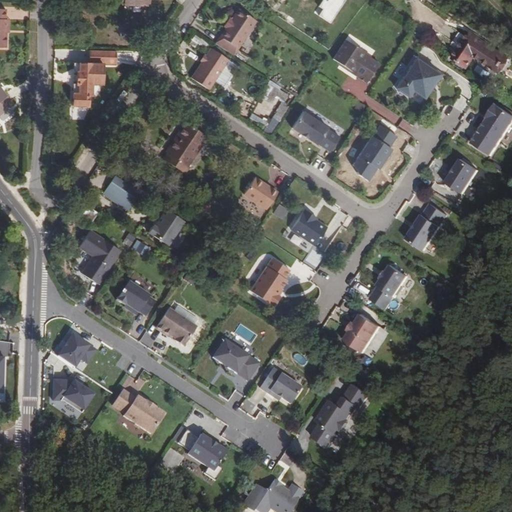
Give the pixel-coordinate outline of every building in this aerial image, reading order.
[(116,0),(116,8),(145,8),(145,0),(116,0)] [(231,9),(211,42),(229,53),(249,20),(231,9)] [(497,68),(507,53),(469,27),(452,53),(468,63),(475,53),(497,68)] [(334,63),(368,83),(381,62),(347,42),(334,63)] [(186,75),(204,86),(221,58),(204,47),(186,75)] [(112,64),(113,51),(89,50),(89,64),(71,63),(70,72),(72,72),(74,72),(74,75),(76,76),(76,80),(74,81),(73,84),(71,84),(70,84),(69,106),(85,106),(85,95),(88,95),(88,84),(96,84),(99,84),(100,64),(112,64)] [(425,101),(443,75),(417,57),(395,89),(410,99),(414,93),(425,101)] [(0,111),(9,105),(0,92),(0,111)] [(481,115),(480,114),(466,137),(487,150),(511,111),(490,97),(482,111),(483,112),(481,115)] [(327,124),(301,107),(290,124),(299,129),(299,130),(300,130),(306,133),(305,134),(306,134),(315,140),(316,139),(328,147),(338,133),(326,125),(327,124)] [(159,149),(163,151),(159,157),(183,173),(187,167),(183,164),(202,135),(179,119),(159,149)] [(356,170),(365,177),(374,163),(376,165),(380,157),(389,145),(387,143),(394,132),(378,120),(370,132),(369,131),(351,160),(356,170)] [(449,169),(443,178),(461,190),(476,166),(458,154),(453,163),(449,169)] [(135,186),(110,169),(98,189),(123,206),(135,186)] [(255,177),(243,194),(266,209),(278,192),(255,177)] [(83,214),(89,204),(76,196),(70,205),(83,214)] [(420,211),(404,235),(422,247),(438,223),(438,222),(445,211),(429,200),(421,211),(420,211)] [(166,246),(181,221),(163,209),(152,226),(150,225),(146,233),(166,246)] [(289,230),(314,247),(327,228),(302,211),(289,230)] [(119,242),(84,219),(74,234),(88,243),(77,261),(98,274),(119,242)] [(130,248),(136,238),(128,233),(123,243),(130,248)] [(293,234),(289,241),(298,246),(302,239),(293,234)] [(137,240),(131,249),(142,256),(148,248),(137,240)] [(292,271),(271,258),(249,291),(270,305),(292,271)] [(380,275),(376,282),(377,283),(368,295),(384,305),(406,272),(389,262),(384,269),(380,275)] [(139,321),(160,288),(154,284),(154,283),(133,269),(110,304),(118,310),(119,308),(131,317),(132,316),(139,321)] [(130,320),(131,317),(119,308),(118,310),(118,311),(130,320)] [(197,327),(168,309),(157,326),(163,330),(162,332),(170,337),(171,335),(176,338),(177,341),(182,345),(185,344),(197,327)] [(349,328),(343,337),(348,340),(346,342),(347,346),(354,350),(357,349),(358,347),(362,350),(379,323),(360,311),(354,320),(349,328)] [(81,373),(97,351),(68,331),(52,354),(81,373)] [(222,340),(210,359),(247,383),(259,364),(222,340)] [(290,399),(301,382),(273,363),(260,383),(274,392),(276,390),(280,393),(290,399)] [(52,378),(48,401),(88,408),(92,385),(52,378)] [(313,439),(330,450),(367,393),(350,382),(335,404),(331,401),(317,422),(322,425),(313,439)] [(149,435),(162,415),(154,410),(154,409),(145,403),(144,403),(135,397),(134,400),(122,391),(111,407),(124,415),(122,417),(149,435)] [(189,452),(198,439),(181,428),(172,441),(189,452)] [(211,474),(226,452),(200,435),(198,439),(189,452),(186,457),(211,474)] [(280,511),(287,511),(303,488),(292,481),(287,488),(280,483),(275,479),(274,479),(267,490),(257,483),(242,505),(252,511),(254,510),(256,511),(264,511),(269,504),(280,511)]
